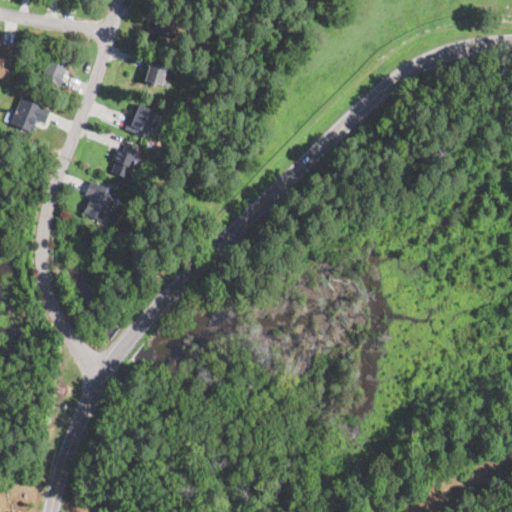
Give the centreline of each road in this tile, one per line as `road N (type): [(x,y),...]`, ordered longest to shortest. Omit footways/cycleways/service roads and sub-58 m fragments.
road 1 (residential): [(51,511),(98,378),(154,306),(377,88),(476,43),(511,42)]
road 2 (residential): [(98,378),(48,292),(41,242),(117,0)]
